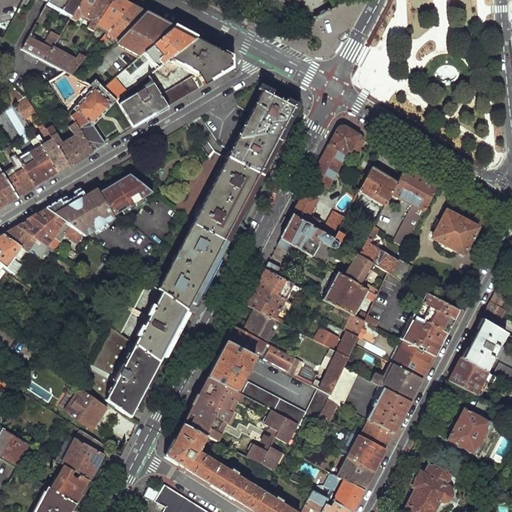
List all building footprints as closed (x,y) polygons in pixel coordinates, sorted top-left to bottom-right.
[(22,0),(21,5),(29,9),(33,0),(22,0)] [(49,0),(48,3),(46,5),(70,19),(81,0),(49,0)] [(81,0),(70,19),(76,22),(80,15),(92,22),(87,29),(93,32),(96,27),(113,0),(81,0)] [(121,0),(113,0),(96,27),(107,35),(131,5),(122,0),(121,0)] [(131,5),(107,35),(117,42),(128,31),(146,13),(136,8),(131,5)] [(50,9),(46,7),(37,23),(41,26),(50,9)] [(146,13),(128,31),(134,37),(128,42),(129,48),(133,52),(137,52),(144,45),(148,49),(150,48),(173,28),(157,19),(146,13)] [(173,28),(150,48),(165,65),(197,41),(185,34),(173,28)] [(29,37),(24,47),(46,60),(54,47),(60,37),(51,32),(44,45),(29,37)] [(165,65),(155,73),(169,79),(172,73),(176,74),(180,65),(197,75),(204,86),(211,82),(211,80),(230,68),(230,58),(213,49),(197,41),(165,65)] [(54,47),(46,60),(67,72),(73,75),(87,58),(79,53),(76,58),(54,47)] [(82,49),(79,53),(87,58),(89,55),(82,49)] [(87,58),(73,75),(76,77),(81,80),(97,62),(89,55),(87,58)] [(97,62),(81,80),(91,86),(97,80),(105,89),(114,80),(108,74),(110,73),(97,62)] [(197,75),(160,96),(168,107),(183,98),(204,86),(197,75)] [(94,89),(69,115),(93,152),(103,146),(92,128),(103,117),(117,102),(105,89),(97,80),(91,86),(94,89)] [(154,86),(131,98),(128,94),(117,102),(133,128),(168,107),(160,96),(154,86)] [(229,155),(226,160),(257,176),(266,159),(269,153),(282,128),(285,122),(292,109),(261,92),(250,113),(231,151),(229,155)] [(25,97),(19,101),(22,105),(19,107),(26,119),(35,112),(27,99),(25,97)] [(75,136),(63,143),(53,127),(47,131),(68,166),(81,159),(93,152),(69,115),(64,119),(75,136)] [(40,136),(37,138),(41,145),(58,173),(64,169),(68,166),(47,131),(43,125),(40,127),(49,141),(44,144),(40,136)] [(339,128),(323,159),(335,166),(336,164),(345,146),(349,148),(350,144),(356,148),(362,138),(359,136),(346,128),(343,127),(342,127),(339,128)] [(41,145),(18,160),(35,187),(47,180),(58,173),(41,145)] [(11,148),(6,152),(10,158),(15,155),(11,148)] [(15,166),(2,174),(17,198),(28,191),(35,187),(18,160),(15,155),(10,158),(15,166)] [(323,159),(312,178),(325,185),(335,166),(323,159)] [(226,160),(191,226),(222,242),(229,229),(233,221),(247,196),(251,188),(257,176),(226,160)] [(390,195),(411,205),(391,241),(404,248),(437,185),(404,164),(396,181),(390,195)] [(358,190),(384,205),(390,195),(396,181),(371,167),(358,190)] [(0,208),(7,204),(17,198),(2,174),(0,169),(0,208)] [(151,193),(129,175),(98,193),(113,216),(121,211),(128,207),(130,211),(140,205),(137,201),(144,197),(151,193)] [(114,219),(113,216),(98,193),(96,189),(83,196),(81,192),(75,197),(68,200),(61,204),(59,200),(45,208),(82,236),(84,237),(114,219)] [(79,189),(72,193),(75,197),(81,192),(79,189)] [(304,193),(293,215),(314,227),(317,221),(307,214),(315,199),(304,193)] [(372,217),(376,210),(358,202),(355,209),(372,217)] [(29,218),(16,226),(36,240),(53,253),(65,235),(77,244),(82,236),(45,208),(29,218)] [(321,231),(334,238),(336,232),(344,217),(331,211),(321,231)] [(432,237),(463,255),(478,228),(445,211),(432,237)] [(321,231),(314,227),(293,215),(281,238),(291,244),(311,256),(317,245),(316,242),(318,239),(321,241),(321,243),(332,249),(336,248),(337,248),(338,246),(343,237),(336,232),(334,238),(321,231)] [(10,230),(2,235),(25,251),(27,252),(36,240),(16,226),(10,230)] [(191,226),(157,290),(161,294),(186,311),(190,303),(193,298),(195,294),(216,254),(218,249),(222,242),(191,226)] [(356,255),(373,264),(387,272),(391,274),(397,262),(366,245),(369,240),(370,241),(376,228),(372,226),(356,255)] [(0,235),(0,263),(14,274),(20,264),(17,262),(25,251),(2,235),(0,235)] [(277,245),(287,252),(291,244),(281,238),(277,245)] [(343,275),(361,286),(364,281),(370,271),(373,264),(356,255),(355,254),(343,275)] [(410,266),(398,260),(397,262),(391,274),(403,281),(410,266)] [(265,268),(277,275),(280,269),(268,262),(265,268)] [(370,271),(384,279),(387,272),(373,264),(370,271)] [(257,284),(286,300),(291,291),(298,295),(299,294),(305,296),(308,291),(277,275),(265,268),(257,284)] [(323,299),(336,306),(341,309),(353,315),(363,296),(367,289),(361,286),(343,275),(337,272),(323,299)] [(367,289),(376,295),(379,289),(364,281),(361,286),(367,289)] [(246,305),(255,309),(275,320),(288,326),(290,322),(283,318),(281,320),(277,317),(286,300),(257,284),(246,305)] [(363,296),(373,301),(376,295),(367,289),(363,296)] [(458,306),(429,289),(396,337),(403,341),(432,356),(458,306)] [(494,292),(480,319),(483,320),(495,327),(503,309),(499,307),(503,300),(501,296),(494,292)] [(161,294),(132,345),(159,364),(169,344),(186,311),(161,294)] [(245,328),(269,341),(273,332),(270,330),(275,320),(255,309),(245,328)] [(354,316),(346,332),(356,337),(364,321),(358,318),(354,316)] [(379,323),(366,316),(366,317),(364,321),(377,328),(379,323)] [(483,320),(462,359),(485,371),(496,352),(494,352),(504,333),(495,327),(483,320)] [(298,332),(323,345),(324,342),(321,340),(323,336),(302,325),(298,332)] [(226,341),(254,356),(287,374),(295,359),(234,326),(226,341)] [(110,330),(91,368),(113,378),(131,341),(110,330)] [(346,332),(336,352),(347,357),(356,337),(346,332)] [(207,378),(236,392),(244,377),(247,378),(250,374),(246,372),(254,356),(226,341),(217,359),(207,378)] [(391,364),(420,379),(432,356),(403,341),(391,364)] [(132,345),(102,399),(123,415),(129,419),(159,364),(132,345)] [(336,352),(330,349),(327,356),(333,359),(336,352)] [(321,383),(318,390),(329,395),(342,367),(347,357),(336,352),(333,359),(321,383)] [(383,389),(409,402),(420,379),(391,364),(381,358),(378,363),(383,366),(379,373),(377,378),(372,375),(368,381),(383,389)] [(448,380),(479,397),(481,394),(477,391),(483,379),(492,384),(496,377),(492,375),(485,371),(462,359),(460,358),(448,380)] [(511,385),(511,370),(499,363),(492,375),(496,377),(511,385)] [(342,367),(329,395),(327,399),(336,404),(341,406),(355,374),(342,367)] [(362,377),(368,381),(372,375),(365,371),(362,377)] [(237,403),(241,396),(241,395),(236,392),(207,378),(200,391),(182,425),(206,437),(217,442),(220,435),(218,434),(215,433),(221,422),(224,424),(228,426),(234,415),(230,413),(227,412),(233,401),(236,403),(237,403)] [(315,380),(311,386),(317,389),(318,390),(321,383),(315,380)] [(297,424),(312,432),(319,415),(327,399),(329,395),(318,390),(317,389),(306,412),(247,382),(241,395),(241,396),(271,411),(297,424)] [(30,399),(8,384),(1,390),(23,404),(30,399)] [(72,386),(58,408),(90,431),(105,410),(72,386)] [(367,420),(392,433),(409,402),(383,389),(377,400),(374,399),(370,406),(373,407),(367,420)] [(319,415),(328,420),(336,404),(327,399),(319,415)] [(233,401),(227,412),(230,413),(236,403),(233,401)] [(446,440),(479,457),(495,425),(487,421),(493,408),(479,401),(472,414),(462,409),(446,440)] [(19,408),(4,420),(6,425),(9,426),(23,413),(19,408)] [(297,424),(271,411),(264,425),(270,428),(278,432),(274,439),(286,444),(297,424)] [(123,415),(117,422),(133,433),(137,425),(129,419),(123,415)] [(332,422),(353,433),(355,428),(334,417),(332,422)] [(358,436),(384,450),(388,442),(392,433),(367,420),(366,419),(358,436)] [(218,434),(224,424),(221,422),(215,433),(218,434)] [(165,457),(252,511),(293,511),(281,504),(283,499),(277,495),(274,500),(236,477),(239,472),(233,468),(230,473),(200,455),(204,450),(200,448),(206,437),(182,425),(174,440),(165,457)] [(278,432),(270,428),(267,432),(272,435),(270,438),(263,434),(259,442),(265,445),(270,448),(274,439),(278,432)] [(1,429),(0,431),(0,459),(15,469),(28,445),(1,429)] [(80,430),(61,466),(64,467),(89,482),(107,448),(80,430)] [(347,458),(373,472),(378,462),(384,450),(358,436),(356,435),(345,457),(347,458)] [(281,454),(269,448),(270,448),(265,445),(261,451),(253,446),(247,458),(273,471),(281,454)] [(343,480),(363,491),(367,483),(373,472),(347,458),(339,473),(334,470),(332,474),(336,476),(343,480)] [(315,465),(323,469),(326,465),(317,460),(315,465)] [(432,511),(438,503),(440,504),(442,504),(446,503),(450,501),(452,498),(453,496),(453,493),(452,489),(450,486),(448,484),(452,475),(430,464),(424,474),(416,470),(408,484),(416,489),(405,509),(409,511),(432,511)] [(89,482),(64,467),(56,479),(54,477),(47,488),(76,506),(89,482)] [(289,480),(299,485),(302,480),(292,475),(289,480)] [(336,476),(325,498),(327,500),(332,502),(343,480),(336,476)] [(332,502),(351,511),(358,501),(363,491),(343,480),(332,502)] [(152,501),(163,508),(169,511),(178,511),(187,499),(163,484),(158,491),(148,487),(143,496),(152,501)] [(46,488),(33,511),(72,511),(76,506),(47,488),(46,488)] [(304,506),(315,511),(320,511),(327,500),(325,498),(312,492),(304,506)] [(207,511),(187,499),(178,511),(207,511)] [(351,511),(332,502),(327,500),(320,511),(351,511)]
